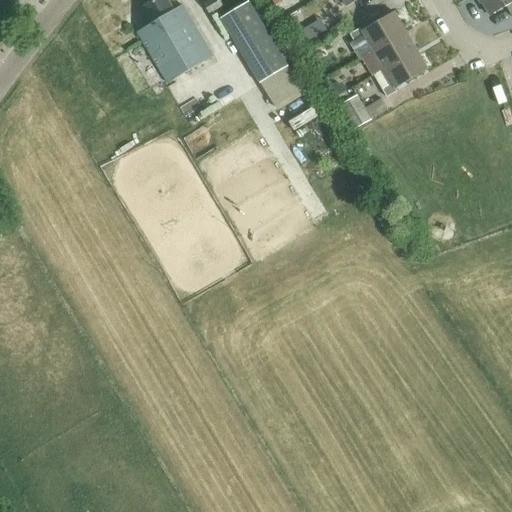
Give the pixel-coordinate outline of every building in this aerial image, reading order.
[(168,84),(212,57),(181,6),(174,11),(166,0),(155,0),(139,10),(148,26),(137,33),(168,84)] [(222,6),(218,0),(209,0),(203,4),(210,14),(222,6)] [(511,16),(511,0),(479,0),(482,4),(483,3),(490,16),(506,7),(511,16)] [(248,1),(218,18),(258,84),(288,67),(248,1)] [(362,57),(405,32),(394,12),(361,31),(360,28),(349,35),(353,41),(349,43),(358,58),(362,56),(362,57)] [(320,16),(297,31),(304,43),(327,28),(320,16)] [(373,75),(416,50),(405,32),(362,57),(373,75)] [(416,50),(373,75),(386,98),(397,92),(395,89),(427,70),(416,50)] [(371,120),(365,108),(357,94),(350,98),(345,90),(337,95),(334,97),(338,105),(353,130),(371,120)] [(265,126),(282,165),(292,161),(275,122),(265,126)]
